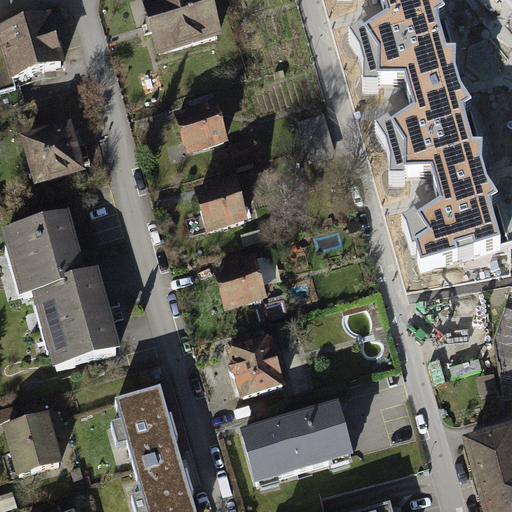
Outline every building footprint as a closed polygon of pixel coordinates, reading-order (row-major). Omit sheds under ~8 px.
[(211,0),(149,0),(142,2),(158,60),(223,41),(211,0)] [(416,252),(422,274),(502,251),(490,211),(499,206),(488,189),(483,171),(484,152),(474,152),(464,117),(472,113),(462,96),(457,78),(457,59),(447,58),(438,24),(446,19),(435,2),(434,0),(381,0),(388,24),(365,40),(379,60),(378,87),(406,87),(414,118),(392,133),(405,154),(405,180),(432,179),(441,211),(418,227),(428,243),(416,252)] [(61,68),(46,15),(0,27),(0,48),(9,82),(61,68)] [(511,16),(498,26),(477,30),(511,160),(511,16)] [(0,48),(0,110),(15,106),(9,82),(0,48)] [(217,103),(174,115),(186,158),(230,146),(221,117),(217,103)] [(304,122),(309,132),(329,124),(325,113),(304,122)] [(66,126),(12,141),(25,190),(80,175),(66,126)] [(252,141),(229,147),(230,149),(221,152),(225,168),(234,166),(257,160),(252,141)] [(236,182),(195,193),(207,238),(249,227),(236,182)] [(31,294),(82,279),(64,215),(0,233),(19,297),(31,294)] [(256,259),(213,272),(226,316),(269,303),(263,283),(256,259)] [(31,294),(53,372),(114,355),(92,276),(82,279),(31,294)] [(511,312),(503,309),(491,341),(501,402),(511,399),(511,312)] [(229,353),(228,354),(232,367),(229,371),(231,378),(235,380),(242,404),(283,393),(280,381),(283,381),(275,352),(272,353),(269,342),(250,347),(249,341),(227,346),(229,353)] [(194,511),(161,393),(116,406),(122,426),(112,429),(118,452),(129,449),(143,499),(132,502),(135,511),(194,511)] [(340,408),(241,436),(256,491),(356,464),(340,408)] [(49,418),(3,431),(17,482),(63,469),(49,418)] [(511,511),(511,432),(467,445),(484,511),(511,511)]
